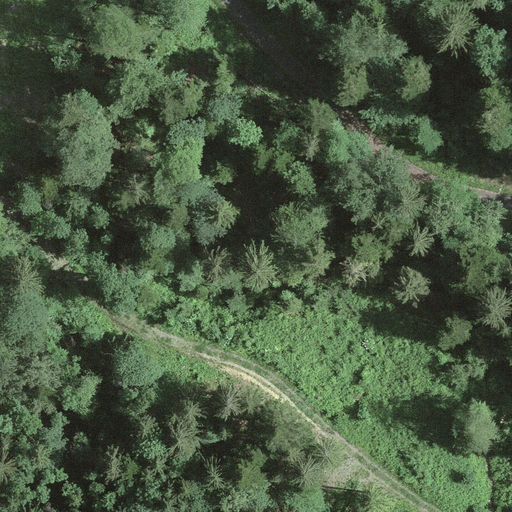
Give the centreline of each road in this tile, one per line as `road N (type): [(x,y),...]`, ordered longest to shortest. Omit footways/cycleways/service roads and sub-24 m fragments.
road 1 (track): [(0,225),(82,306),(246,369),(432,511)]
road 2 (unclassified): [(226,0),(412,179),(511,203)]
